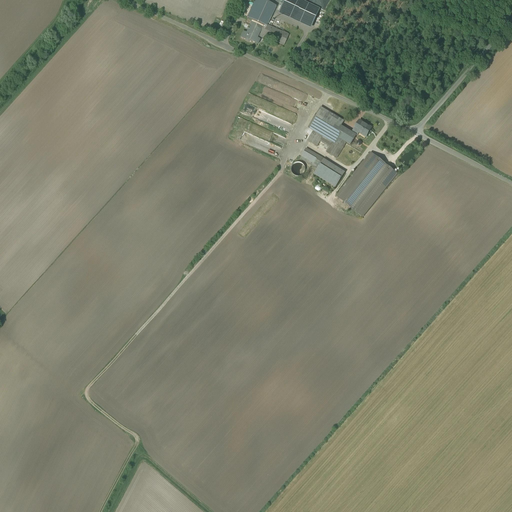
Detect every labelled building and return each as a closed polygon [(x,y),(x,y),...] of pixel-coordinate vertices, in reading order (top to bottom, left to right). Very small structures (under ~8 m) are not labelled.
[(274,7),(259,0),(255,0),(249,15),(254,18),(253,19),(264,23),(266,24),(274,7)] [(315,12),(290,0),(281,0),(278,8),(310,23),(315,12)] [(249,15),(245,23),(250,26),(253,19),(254,18),(249,15)] [(264,23),(253,19),(250,26),(247,34),(243,32),(241,37),(245,39),(246,40),(249,41),(250,41),(252,42),(258,44),(260,39),(257,38),(258,36),(264,23)] [(266,24),(264,23),(258,36),(266,40),(267,38),(284,45),(289,35),(266,24)] [(344,121),(329,112),(328,112),(321,107),(308,128),(314,131),(308,141),(317,147),(323,136),(333,142),(327,153),(337,158),(349,144),(338,137),(344,127),(344,121)] [(374,129),(362,122),(355,134),(351,132),(344,127),(338,137),(349,144),(355,147),(357,143),(356,142),(359,137),(360,137),(362,134),(369,138),(374,129)] [(324,159),(306,149),(300,159),(318,169),(324,159)] [(371,153),(335,196),(362,218),(398,174),(371,153)] [(345,173),(324,159),(318,169),(314,174),(336,188),(345,173)] [(305,172),(305,169),(304,167),(303,165),(301,163),(298,163),(295,163),(293,165),(292,167),(291,170),(292,172),(293,174),(296,176),(298,176),(301,176),(303,174),(305,172)]
